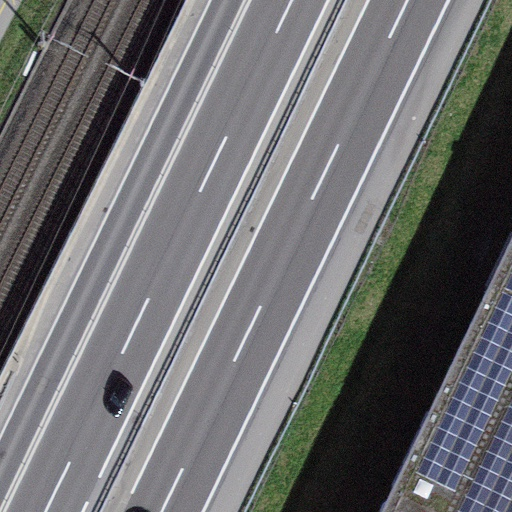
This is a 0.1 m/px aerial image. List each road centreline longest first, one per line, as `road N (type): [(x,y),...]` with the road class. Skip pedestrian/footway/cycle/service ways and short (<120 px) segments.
road 1 (motorway): [(291,0),(45,511)]
road 2 (motorway): [(161,511),(407,0)]
road 3 (motorway): [(226,0),(0,470)]
